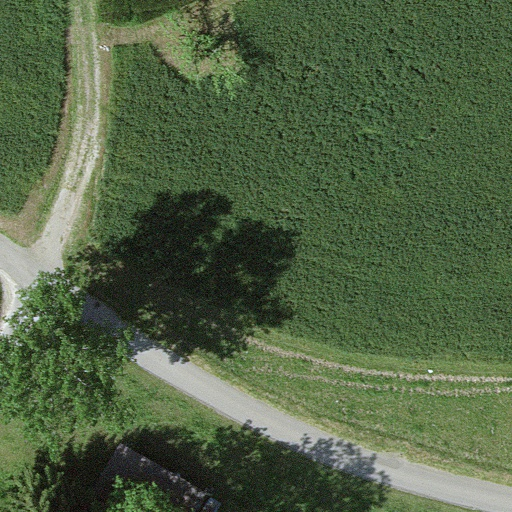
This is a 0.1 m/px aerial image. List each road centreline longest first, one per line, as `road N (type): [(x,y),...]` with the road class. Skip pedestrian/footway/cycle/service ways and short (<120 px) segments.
road 1 (unclassified): [(511,502),(406,476),(255,415),(173,370),(0,246)]
road 2 (track): [(38,270),(80,160),(88,83),(82,0)]
